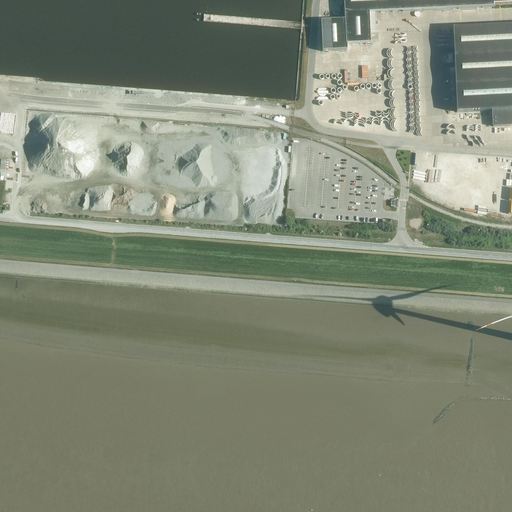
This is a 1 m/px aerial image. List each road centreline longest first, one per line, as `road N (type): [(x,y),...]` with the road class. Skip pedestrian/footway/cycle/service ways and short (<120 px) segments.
road 1 (track): [(511,302),(0,262)]
road 2 (tertiary): [(511,257),(0,217)]
